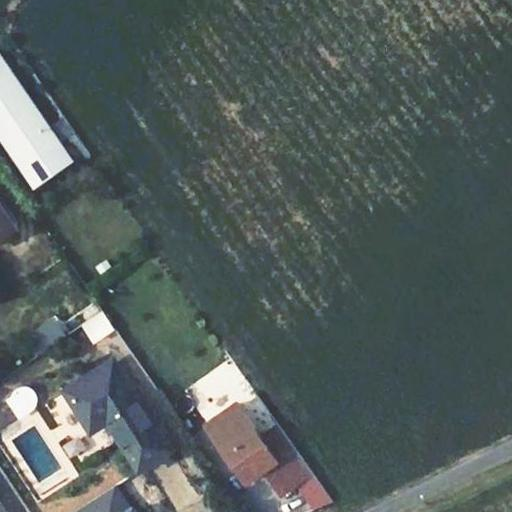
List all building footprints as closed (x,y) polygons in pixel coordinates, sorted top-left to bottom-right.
[(7,74),(0,79),(0,130),(26,168),(57,146),(7,74)] [(57,146),(26,168),(37,185),(68,163),(57,146)] [(0,244),(15,235),(0,213),(0,244)] [(83,383),(64,395),(76,412),(84,408),(98,431),(106,426),(139,476),(169,456),(112,369),(86,387),(83,383)] [(31,401),(28,398),(24,395),(19,395),(15,397),(12,400),(10,405),(10,408),(12,412),(14,415),(19,417),(22,417),(26,416),(30,413),(32,409),(32,404),(31,401)] [(84,408),(76,412),(91,436),(98,431),(84,408)] [(264,448),(241,415),(211,437),(251,493),(268,482),(285,507),(316,486),(281,436),(264,448)] [(29,425),(3,443),(37,496),(64,478),(29,425)]
